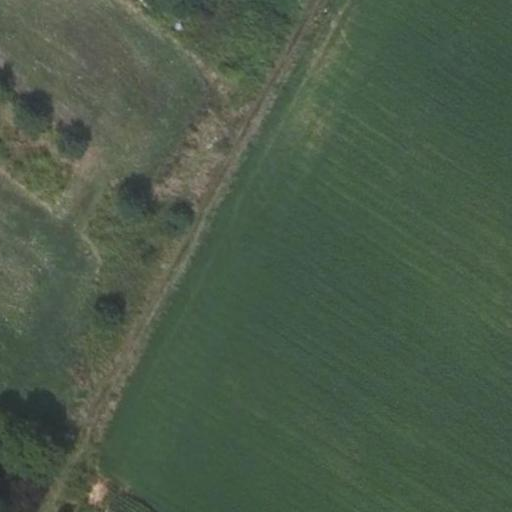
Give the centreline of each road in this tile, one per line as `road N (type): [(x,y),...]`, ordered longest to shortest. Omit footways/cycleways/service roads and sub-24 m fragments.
road 1 (track): [(315,0),(193,215),(44,511)]
road 2 (track): [(132,0),(262,88)]
